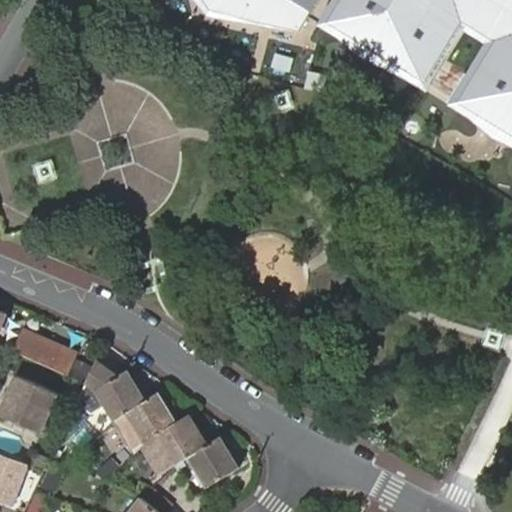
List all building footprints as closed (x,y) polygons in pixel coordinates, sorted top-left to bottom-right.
[(511,0),(191,0),(199,24),(295,36),(319,0),(344,0),(330,28),(424,87),(463,28),(491,46),(457,108),(511,142),(511,0)] [(16,352),(71,375),(80,353),(26,329),(16,352)] [(88,383),(79,402),(95,409),(108,402),(118,419),(130,411),(149,399),(129,369),(120,374),(100,358),(88,383)] [(43,434),(59,395),(18,377),(1,417),(43,434)] [(148,440),(158,433),(180,419),(162,391),(149,399),(130,411),(148,440)] [(158,433),(178,464),(189,456),(211,442),(191,412),(180,419),(158,433)] [(211,442),(189,456),(210,486),(242,466),(221,435),(211,442)] [(0,491),(14,498),(31,462),(0,446),(0,491)] [(52,511),(54,510),(34,497),(24,511),(52,511)] [(160,511),(144,499),(132,511),(160,511)]
